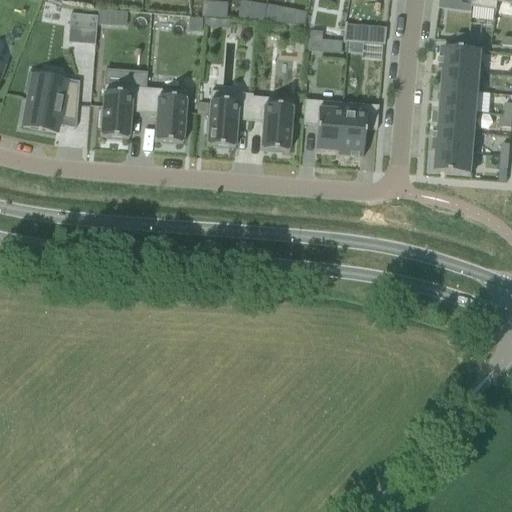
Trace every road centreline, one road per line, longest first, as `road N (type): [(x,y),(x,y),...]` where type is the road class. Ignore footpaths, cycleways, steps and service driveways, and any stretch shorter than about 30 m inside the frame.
road 1 (residential): [(415,0),(395,193),(78,174),(0,158)]
road 2 (secondary): [(0,239),(347,273),(427,289),(511,320)]
road 3 (secondary): [(511,285),(362,242),(0,206)]
road 4 (unclassified): [(366,511),(511,344)]
